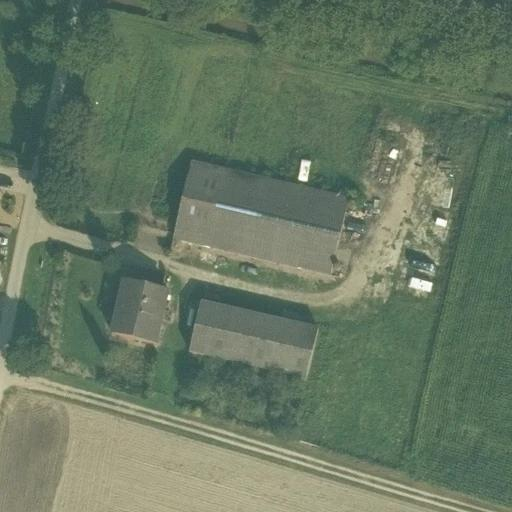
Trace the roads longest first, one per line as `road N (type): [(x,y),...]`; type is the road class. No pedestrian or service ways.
road 1 (track): [(497,511),(1,368),(0,374)]
road 2 (unclassified): [(77,0),(0,368)]
